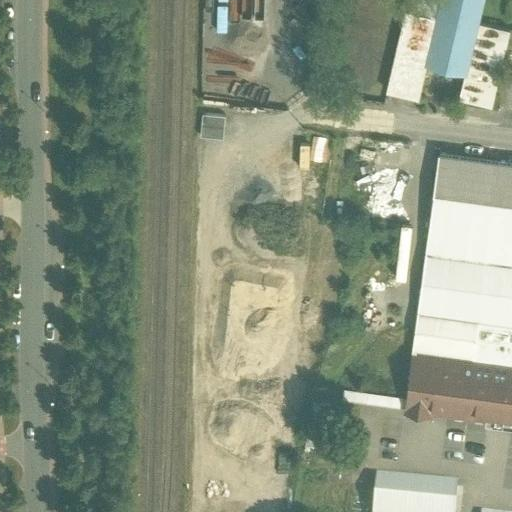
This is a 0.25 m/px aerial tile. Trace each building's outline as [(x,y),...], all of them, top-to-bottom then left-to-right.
[(482,0),(441,0),(438,18),(437,18),(427,63),(465,72),(477,22),(482,0)] [(437,18),(406,10),(387,91),(419,98),(427,63),(437,18)] [(510,30),(477,22),(465,72),(459,98),(492,106),(510,30)] [(290,164),(312,164),(312,142),(290,142),(290,164)] [(511,163),(439,153),(434,193),(511,203),(511,163)] [(511,203),(434,193),(413,349),(511,362),(511,203)] [(511,362),(413,349),(405,409),(511,423),(511,362)] [(455,511),(458,487),(378,478),(374,511),(455,511)]
